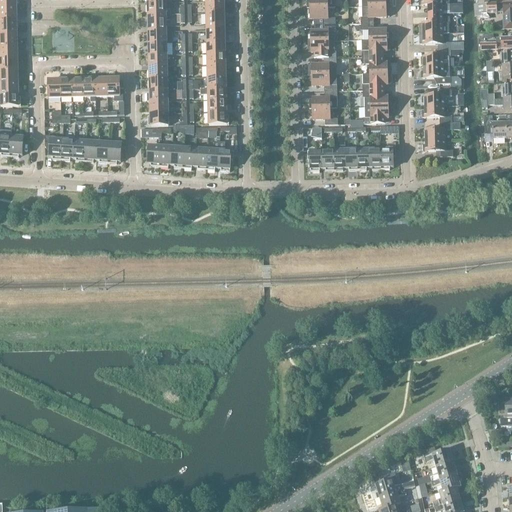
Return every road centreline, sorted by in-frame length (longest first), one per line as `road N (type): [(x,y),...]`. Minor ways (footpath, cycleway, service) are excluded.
road 1 (residential): [(38,182),(39,65),(123,60),(130,67),(133,189)]
road 2 (tertiary): [(277,511),(463,394)]
road 3 (residential): [(247,194),(242,0)]
road 4 (residential): [(407,193),(403,0)]
road 5 (residential): [(296,192),(291,0)]
road 6 (residential): [(492,511),(488,469),(463,394)]
